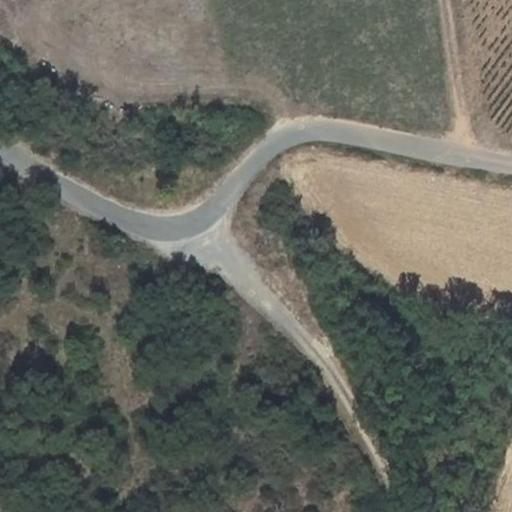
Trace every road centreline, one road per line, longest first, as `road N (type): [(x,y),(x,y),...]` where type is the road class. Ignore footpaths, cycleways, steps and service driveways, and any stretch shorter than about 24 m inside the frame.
road 1 (unclassified): [(0,148),(27,172),(110,215),(177,226),(209,216),(257,158),(293,132),(332,129),(511,161)]
road 2 (track): [(209,216),(239,265),(327,362),(378,447),(405,511)]
